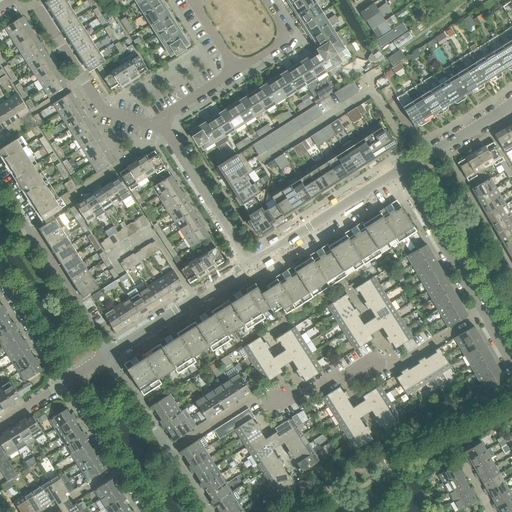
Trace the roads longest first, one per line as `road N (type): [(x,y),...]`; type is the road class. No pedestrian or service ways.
road 1 (residential): [(168,452),(248,400),(397,365),(482,314)]
road 2 (residential): [(107,356),(0,188)]
road 3 (residential): [(251,263),(400,170)]
road 4 (residential): [(107,356),(251,263)]
road 5 (residential): [(251,263),(160,123)]
road 6 (residential): [(66,382),(149,511)]
road 7 (residential): [(400,170),(511,103)]
road 8 (residential): [(0,279),(66,382)]
